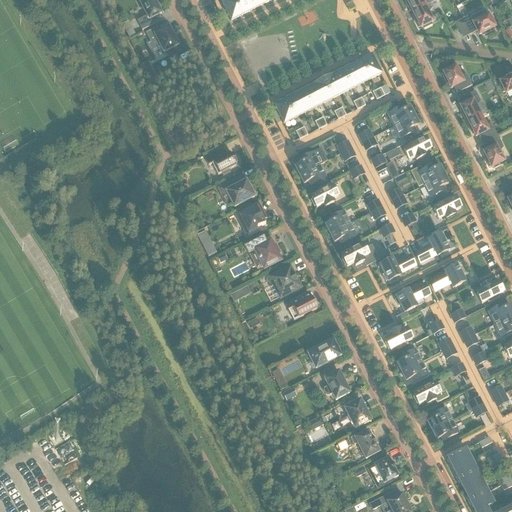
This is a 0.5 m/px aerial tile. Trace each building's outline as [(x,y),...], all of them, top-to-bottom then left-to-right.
[(139,26),(142,31),(154,25),(152,19),(161,14),(154,0),(143,0),(144,1),(140,3),(147,16),(141,20),(143,24),(142,24),(139,26)] [(232,0),(228,0),(222,3),(231,21),(241,16),(232,0)] [(232,0),(241,16),(251,11),(245,0),(232,0)] [(245,0),(251,11),(260,6),(257,0),(245,0)] [(403,0),(408,9),(410,8),(413,14),(431,5),(439,0),(421,0),(403,0)] [(352,3),(346,6),(349,11),(355,8),(352,3)] [(413,14),(416,19),(414,20),(419,29),(420,28),(421,29),(423,28),(424,29),(431,25),(430,24),(433,23),(428,14),(432,8),(431,5),(413,14)] [(470,16),(462,20),(469,32),(475,28),(479,36),(485,33),(486,35),(495,30),(494,28),(493,26),(495,25),(491,17),(489,18),(485,10),(470,17),(470,16)] [(462,20),(455,24),(461,36),(469,32),(462,20)] [(132,29),(126,32),(129,38),(135,35),(132,29)] [(156,29),(146,34),(151,44),(148,45),(152,53),(160,49),(163,55),(177,47),(177,46),(179,46),(175,39),(173,40),(168,29),(159,34),(156,29)] [(372,57),(362,62),(371,80),(381,75),(372,57)] [(361,85),(371,80),(362,62),(352,67),(361,85)] [(352,90),(361,85),(352,67),(342,72),(352,90)] [(453,68),(452,67),(445,70),(445,72),(443,73),(443,74),(442,75),(446,84),(448,83),(451,89),(457,86),(459,92),(472,86),(467,76),(460,76),(455,67),(453,68)] [(342,95),(352,90),(342,72),(333,77),(342,95)] [(501,85),(499,85),(503,93),(505,92),(506,94),(511,91),(511,76),(509,77),(509,75),(499,80),(500,82),(501,85)] [(332,99),(342,95),(333,77),(323,81),(332,99)] [(323,104),(332,99),(323,81),(314,86),(323,104)] [(313,109),(323,104),(314,86),(304,91),(313,109)] [(304,114),(313,109),(304,91),(294,96),(304,114)] [(381,99),(377,91),(373,93),(376,101),(381,99)] [(466,104),(460,107),(463,113),(461,114),(466,123),(480,116),(476,108),(480,102),(475,92),(463,98),(466,104)] [(294,119),(304,114),(294,96),(285,101),(294,119)] [(275,106),(284,124),(294,119),(285,101),(275,106)] [(403,108),(388,115),(394,128),(414,118),(410,109),(405,112),(403,108)] [(466,123),(471,133),(473,132),(476,137),(481,135),(485,142),(497,136),(491,124),(484,125),(480,116),(466,123)] [(394,128),(401,140),(415,132),(413,129),(418,126),(414,118),(394,128)] [(323,128),(319,121),(315,123),(319,130),(323,128)] [(373,138),(369,131),(358,137),(362,144),(373,138)] [(503,148),(497,136),(485,142),(489,150),(483,153),(486,159),(485,159),(489,169),(491,168),(494,167),(495,169),(502,165),(501,163),(503,162),(499,153),(503,148)] [(376,146),(373,138),(362,144),(366,151),(376,146)] [(426,142),(425,140),(404,151),(409,161),(415,158),(416,161),(425,157),(424,154),(431,150),(429,148),(431,148),(427,141),(426,142)] [(348,142),(337,148),(341,155),(351,149),(348,142)] [(341,155),(344,162),(355,157),(351,149),(341,155)] [(295,168),(300,177),(319,166),(327,162),(323,155),(321,155),(319,150),(309,156),(298,162),(300,165),(295,168)] [(222,174),(223,176),(230,173),(228,170),(235,167),(234,165),(237,164),(232,155),(230,157),(229,155),(226,157),(223,151),(205,160),(208,166),(212,165),(218,176),(222,174)] [(382,156),(373,161),(371,162),(375,169),(386,164),(382,156)] [(300,177),(304,185),(309,182),(311,186),(325,178),(319,166),(300,177)] [(364,174),(361,167),(350,173),(354,180),(364,174)] [(444,177),(440,168),(435,171),(433,167),(418,174),(424,186),(444,177)] [(396,172),(389,175),(392,180),(399,177),(396,172)] [(243,176),(218,189),(228,207),(232,205),(234,208),(254,198),(249,189),(243,176)] [(448,185),(444,177),(424,186),(430,199),(445,191),(443,187),(448,185)] [(321,193),(311,198),(312,200),(311,201),(314,207),(315,207),(316,209),(323,205),(325,208),(334,203),(332,200),(338,197),(333,188),(338,186),(335,180),(318,189),(321,193)] [(403,197),(399,190),(388,195),(392,202),(403,197)] [(392,202),(396,210),(407,204),(403,197),(392,202)] [(455,199),(433,210),(439,220),(444,217),(446,220),(455,216),(453,212),(460,209),(459,207),(460,207),(457,200),(456,200),(455,199)] [(367,206),(371,214),(382,208),(378,201),(367,206)] [(258,205),(237,216),(248,237),(262,230),(261,227),(265,225),(260,214),(262,213),(258,205)] [(371,214),(375,221),(385,215),(382,208),(371,214)] [(343,213),(329,220),(331,224),(326,227),(330,235),(350,225),(343,213)] [(401,220),(405,228),(416,222),(412,215),(401,220)] [(330,235),(334,243),(339,241),(341,244),(356,237),(350,225),(330,235)] [(380,231),(384,239),(394,233),(391,226),(380,231)] [(205,232),(197,236),(208,258),(217,253),(205,232)] [(437,257),(448,251),(448,250),(450,249),(446,242),(444,244),(440,236),(428,242),(430,246),(415,254),(421,265),(436,257),(437,257)] [(280,261),(279,260),(276,255),(279,254),(275,247),(273,249),(270,243),(270,242),(269,243),(268,243),(265,237),(250,245),(253,252),(255,251),(256,253),(251,256),(258,268),(263,266),(264,269),(280,261)] [(355,267),(364,262),(366,267),(375,262),(371,255),(375,253),(371,247),(365,250),(363,246),(341,257),(342,259),(341,259),(345,266),(346,265),(347,267),(354,264),(355,267)] [(392,261),(380,267),(384,275),(383,276),(386,282),(388,281),(388,282),(400,276),(400,275),(415,267),(410,256),(394,265),(392,261)] [(280,299),(301,288),(290,267),(267,279),(271,286),(273,286),(280,299)] [(445,274),(430,282),(435,293),(451,285),(453,289),(465,283),(461,275),(462,274),(459,267),(457,268),(457,267),(445,273),(445,274)] [(482,291),(476,294),(482,304),(503,293),(502,292),(503,291),(500,284),(499,285),(498,283),(491,287),(489,283),(480,288),(482,291)] [(400,306),(404,314),(416,307),(414,304),(430,296),(424,285),(409,293),(408,292),(396,298),(397,299),(395,300),(398,307),(400,306)] [(237,293),(230,297),(233,304),(240,300),(237,293)] [(288,311),(294,321),(317,309),(311,299),(306,301),(303,296),(286,305),(289,310),(288,311)] [(511,316),(511,310),(510,307),(505,310),(503,306),(489,313),(495,326),(511,316)] [(461,311),(451,317),(454,324),(465,318),(461,311)] [(511,316),(495,326),(501,338),(511,332),(511,316)] [(440,322),(429,327),(433,335),(444,329),(440,322)] [(460,334),(463,342),(474,336),(470,329),(460,334)] [(392,337),(385,341),(386,343),(385,343),(388,350),(389,349),(390,351),(412,340),(407,330),(401,333),(399,330),(390,334),(392,337)] [(478,343),(474,336),(463,342),(467,349),(478,343)] [(438,345),(442,352),(453,347),(449,340),(438,345)] [(340,357),(332,342),(308,354),(316,369),(340,357)] [(442,352),(446,360),(457,354),(453,347),(442,352)] [(415,351),(401,359),(402,362),(397,365),(402,373),(421,363),(415,351)] [(487,361),(483,354),(472,359),(476,367),(487,361)] [(428,375),(421,363),(402,373),(406,382),(411,379),(413,383),(428,375)] [(466,372),(462,365),(451,370),(455,377),(466,372)] [(278,370),(272,374),(280,391),(287,387),(278,370)] [(324,389),(324,392),(326,396),(328,397),(332,395),(336,401),(349,394),(338,373),(332,376),(330,372),(324,375),(326,379),(325,380),(328,387),(324,389)] [(440,394),(435,384),(413,395),(414,397),(413,398),(417,404),(418,404),(419,406),(426,402),(427,405),(436,401),(437,404),(448,398),(445,391),(440,394)] [(490,393),(494,401),(504,395),(501,388),(490,393)] [(292,389),(283,394),(286,401),(296,396),(292,389)] [(508,402),(504,395),(494,401),(497,407),(508,402)] [(469,404),(472,411),(483,406),(479,398),(469,404)] [(371,422),(359,400),(359,401),(359,402),(345,409),(355,429),(369,422),(370,423),(371,422)] [(472,411),(476,418),(487,413),(483,406),(472,411)] [(446,410),(431,417),(433,421),(428,424),(432,432),(452,422),(446,410)] [(310,432),(324,425),(320,417),(306,425),(310,432)] [(458,434),(452,422),(432,432),(437,440),(442,438),(444,441),(458,434)] [(357,444),(365,460),(379,453),(375,445),(373,440),(372,440),(368,432),(355,438),(354,437),(351,439),(354,446),(357,444)] [(489,438),(479,444),(482,449),(492,443),(489,438)] [(341,452),(348,448),(345,442),(337,446),(341,452)] [(471,461),(465,450),(448,460),(447,460),(449,464),(450,463),(453,471),(471,461)] [(501,460),(498,454),(487,460),(490,465),(501,460)] [(398,477),(388,458),(374,466),(367,470),(378,490),(393,482),(394,479),(398,477)] [(490,465),(493,470),(503,465),(501,460),(490,465)] [(477,472),(471,461),(453,471),(457,478),(456,478),(458,482),(477,472)] [(363,468),(354,472),(357,478),(366,473),(363,468)] [(482,483),(477,472),(458,482),(460,485),(461,485),(464,492),(482,483)] [(511,481),(509,475),(498,481),(501,487),(511,481)] [(501,487),(503,492),(511,487),(511,481),(501,487)] [(488,493),(482,483),(464,492),(468,499),(467,499),(469,503),(488,493)] [(394,492),(369,505),(372,511),(382,506),(387,503),(391,511),(410,511),(402,495),(396,498),(394,492)] [(493,505),(488,493),(469,503),(471,507),(472,506),(474,511),(488,511),(486,508),(493,505)]
